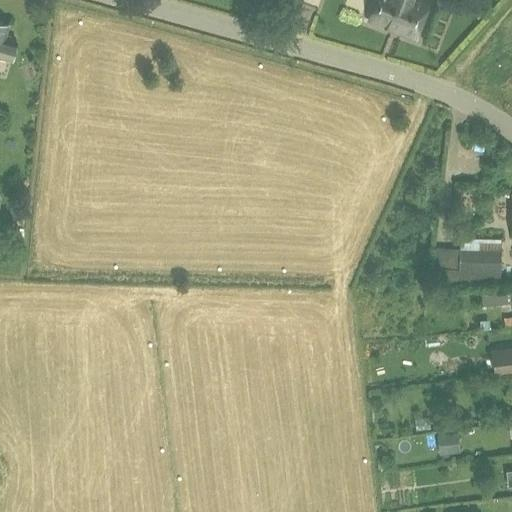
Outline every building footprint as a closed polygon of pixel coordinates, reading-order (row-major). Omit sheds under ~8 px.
[(376,0),(369,21),(414,38),(427,5),(412,0),(376,0)] [(0,57),(12,60),(16,43),(5,40),(10,24),(0,21),(0,57)] [(476,57),(488,48),(481,37),(468,46),(476,57)] [(458,271),(457,281),(499,284),(500,273),(500,250),(460,249),(458,271)] [(457,281),(458,271),(458,269),(438,268),(438,280),(457,281)] [(481,304),(506,301),(505,290),(480,292),(481,304)] [(511,327),(511,316),(503,318),(505,328),(511,327)] [(426,335),(427,347),(443,345),(442,334),(426,335)] [(495,374),(511,371),(511,347),(492,350),(495,374)] [(437,435),(439,454),(457,453),(456,434),(437,435)]
